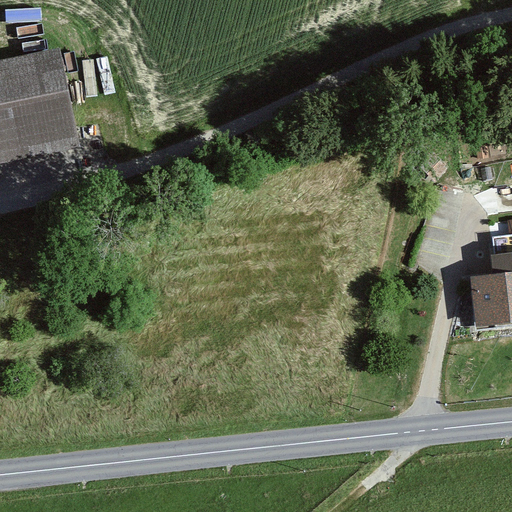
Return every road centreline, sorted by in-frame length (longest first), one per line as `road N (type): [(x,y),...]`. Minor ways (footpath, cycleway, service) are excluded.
road 1 (secondary): [(511,424),(0,477)]
road 2 (unknown): [(429,432),(463,227)]
